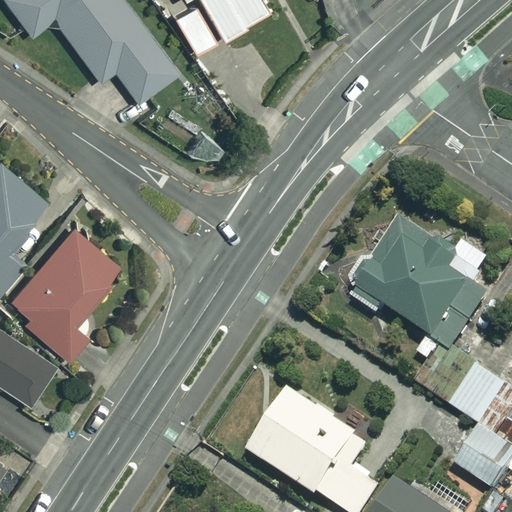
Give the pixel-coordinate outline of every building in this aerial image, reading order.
[(180,72),(125,0),(3,0),(32,37),(54,20),(100,82),(114,71),(139,103),(180,72)] [(183,0),(184,0),(199,0),(201,4),(175,19),(196,55),(271,12),(264,0),(183,0)] [(50,208),(1,164),(0,165),(0,291),(24,264),(11,252),(50,208)] [(433,342),(456,357),(509,275),(471,250),(463,263),(404,224),(352,302),(385,324),(391,314),(433,342)] [(122,271),(74,230),(11,303),(29,318),(25,323),(69,361),(92,335),(77,323),(122,271)] [(0,329),(0,387),(27,406),(54,367),(0,329)] [(511,394),(456,357),(433,342),(421,359),(435,368),(422,387),(496,436),(511,413),(511,394)] [(373,447),(293,396),(253,458),(337,511),(367,511),(383,489),(357,472),(373,447)] [(511,469),(511,448),(486,431),(460,469),(495,494),(511,469)] [(442,511),(399,484),(381,511),(442,511)]
